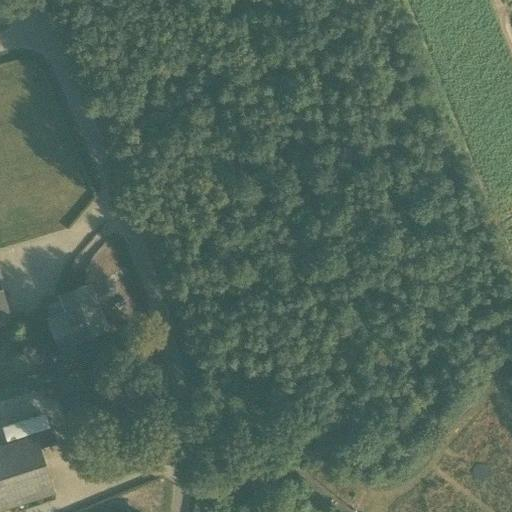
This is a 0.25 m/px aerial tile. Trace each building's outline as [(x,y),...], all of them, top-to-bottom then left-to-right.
[(0,326),(12,323),(0,282),(0,326)] [(46,317),(58,348),(107,329),(89,285),(60,296),(65,309),(46,317)] [(44,389),(43,397),(55,399),(56,390),(44,389)] [(0,402),(0,421),(15,416),(10,400),(0,402)] [(45,416),(2,429),(7,443),(50,430),(45,416)] [(0,510),(55,493),(37,435),(0,447),(0,510)]
